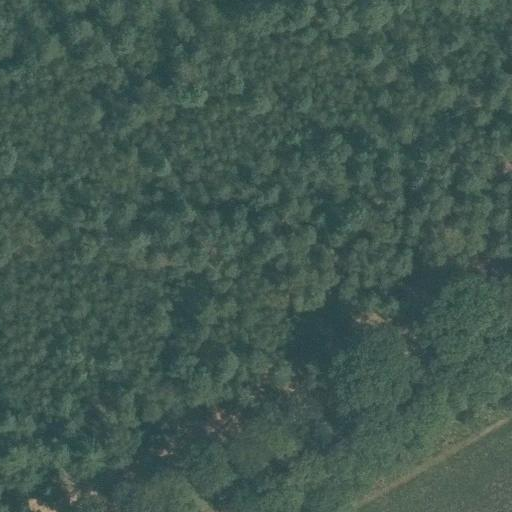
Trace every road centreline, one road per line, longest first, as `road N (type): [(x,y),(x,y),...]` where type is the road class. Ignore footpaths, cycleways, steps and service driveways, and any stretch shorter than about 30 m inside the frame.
road 1 (unclassified): [(217,511),(511,342)]
road 2 (unknown): [(360,511),(511,427)]
